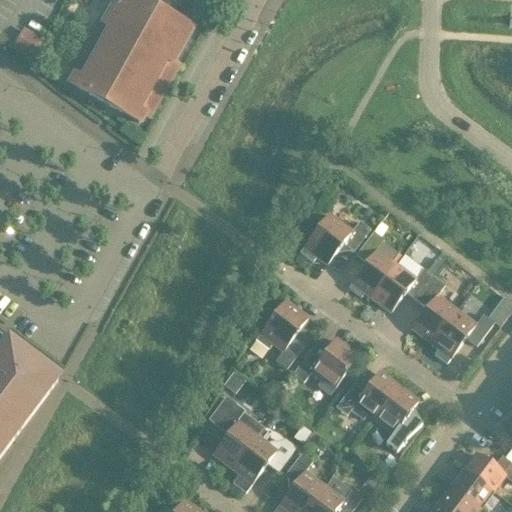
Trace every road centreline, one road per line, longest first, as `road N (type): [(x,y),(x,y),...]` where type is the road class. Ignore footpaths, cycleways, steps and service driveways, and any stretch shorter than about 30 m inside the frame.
road 1 (residential): [(466,410),(275,261)]
road 2 (residential): [(257,0),(158,177)]
road 3 (residential): [(511,160),(433,95),(437,0)]
road 4 (residential): [(391,511),(466,410)]
